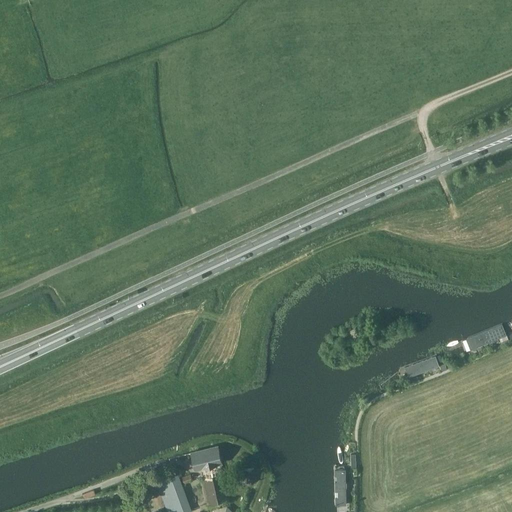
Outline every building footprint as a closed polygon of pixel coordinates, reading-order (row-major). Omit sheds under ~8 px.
[(454,364),(509,343),(501,323),(448,345),(454,364)] [(435,358),(404,369),(408,379),(438,368),(435,358)] [(218,447),(191,453),(195,469),(201,468),(209,504),(229,499),(221,463),(222,463),(218,447)] [(253,468),(240,471),(242,484),(256,482),(253,468)] [(348,511),(347,471),(333,471),(334,511),(348,511)] [(158,481),(169,511),(184,511),(188,511),(179,488),(185,485),(185,483),(192,480),(190,475),(177,480),(175,475),(158,481)]
